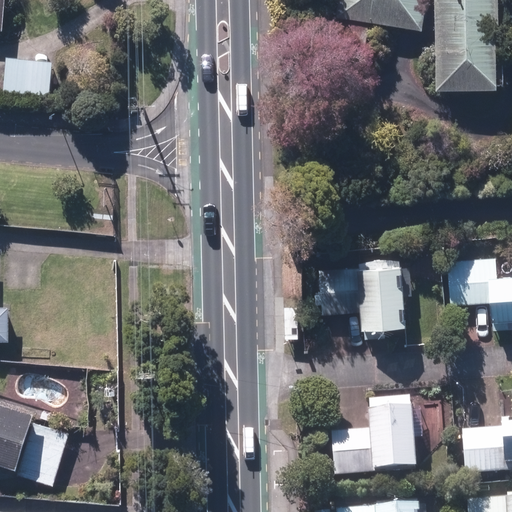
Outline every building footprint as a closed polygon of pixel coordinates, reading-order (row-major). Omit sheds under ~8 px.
[(434,0),(435,93),(496,92),(495,32),(498,32),(497,0),(339,0),(337,18),(422,30),(426,0),(434,0)] [(50,97),(52,63),(29,62),(10,60),(7,94),(26,95),(50,97)] [(491,303),(492,331),(511,329),(511,276),(497,277),(496,259),(448,262),(450,305),(491,303)] [(365,331),(366,341),(384,340),(384,329),(405,328),(403,298),(412,297),(410,269),(400,270),(400,262),(358,265),(358,271),(319,274),(322,316),(360,313),(361,330),(365,331)] [(284,306),(284,332),(296,332),(296,305),(284,306)] [(0,340),(8,341),(9,309),(0,309),(0,340)] [(332,436),(334,479),(374,476),(374,474),(415,471),(413,441),(422,440),(419,411),(411,411),(410,399),(369,402),(370,414),(368,414),(370,433),(332,436)] [(0,469),(2,464),(15,469),(33,414),(0,403),(0,469)] [(462,434),(465,476),(511,474),(511,427),(508,428),(508,423),(502,424),(502,431),(462,434)] [(19,476),(52,487),(69,435),(36,424),(19,476)] [(511,511),(511,496),(507,496),(508,502),(469,503),(469,511),(511,511)]
